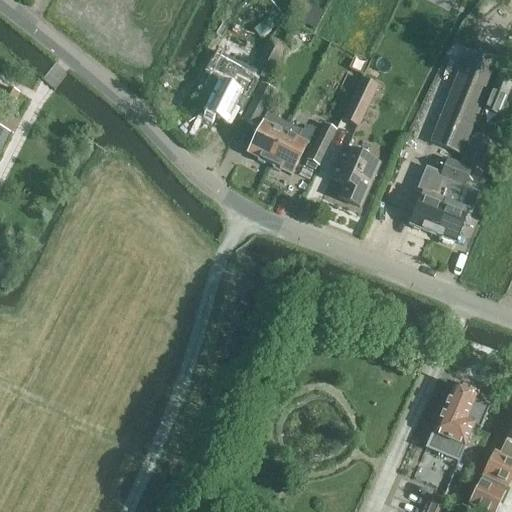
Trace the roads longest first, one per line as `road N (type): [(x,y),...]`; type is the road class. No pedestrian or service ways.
road 1 (unclassified): [(511,318),(243,210),(0,0)]
road 2 (track): [(243,210),(133,511)]
